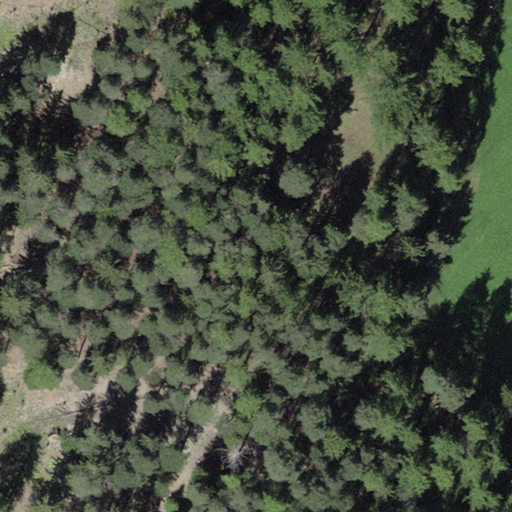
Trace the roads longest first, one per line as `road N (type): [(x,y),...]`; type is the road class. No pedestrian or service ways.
road 1 (track): [(325,511),(316,501),(305,432),(323,344),(414,210)]
road 2 (track): [(511,442),(424,381),(407,287),(414,210)]
road 3 (track): [(414,210),(441,170),(444,0)]
